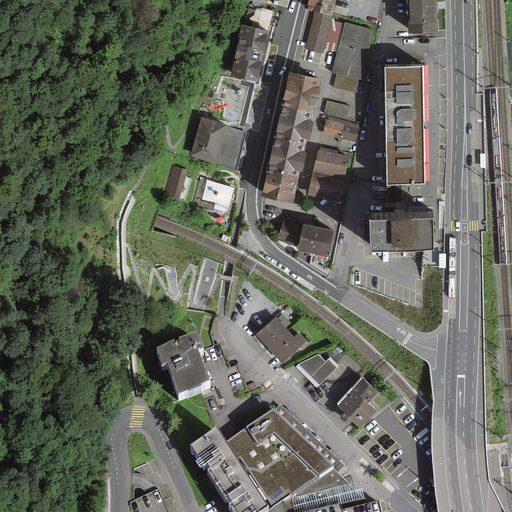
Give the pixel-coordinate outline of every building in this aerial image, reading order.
[(334,0),(309,0),(308,8),(331,13),(334,0)] [(437,0),(407,0),(408,31),(438,31),(437,0)] [(272,12),(247,6),(239,41),(264,46),(272,12)] [(314,10),(305,50),(326,54),(335,15),(314,10)] [(363,79),(375,30),(344,22),(332,72),(363,79)] [(264,46),(239,41),(232,75),(257,81),(264,46)] [(424,61),(384,62),(386,181),(427,180),(424,61)] [(287,67),(281,99),(315,106),(322,75),(287,67)] [(216,89),(201,86),(198,100),(213,103),(216,89)] [(281,99),(274,130),(308,138),(315,106),(281,99)] [(360,127),(327,119),(323,134),(357,142),(360,127)] [(207,122),(203,121),(193,155),(216,161),(225,127),(207,122)] [(274,130),(267,162),(301,169),(308,138),(274,130)] [(351,157),(319,148),(313,169),(345,178),(351,157)] [(267,162),(260,193),(294,200),(301,169),(267,162)] [(339,202),(345,178),(313,169),(306,193),(339,202)] [(187,174),(175,170),(167,194),(179,198),(187,174)] [(208,178),(205,196),(232,200),(234,182),(208,178)] [(435,209),(370,210),(371,243),(436,242),(435,209)] [(327,256),(332,231),(285,220),(280,241),(300,246),(299,249),(327,256)] [(434,265),(393,266),(394,313),(435,312),(434,265)] [(293,333),(277,316),(258,334),(274,350),(293,333)] [(283,360),(305,339),(299,332),(295,335),(293,333),(274,350),(283,360)] [(193,341),(152,357),(159,377),(166,374),(177,404),(206,392),(194,361),(200,358),(193,341)] [(319,353),(298,364),(322,386),(338,367),(328,357),(324,361),(319,353)] [(376,387),(362,375),(337,403),(360,423),(375,407),(365,399),(376,387)] [(281,406),(224,453),(239,476),(263,511),(383,511),(382,504),(371,506),(363,499),(360,483),(351,486),(338,476),(346,467),(281,406)] [(391,410),(382,420),(389,426),(394,420),(398,423),(401,419),(391,410)] [(186,456),(211,494),(239,476),(224,453),(214,437),(186,456)] [(263,511),(239,476),(211,494),(223,511),(263,511)] [(166,511),(157,491),(131,503),(131,511),(166,511)]
